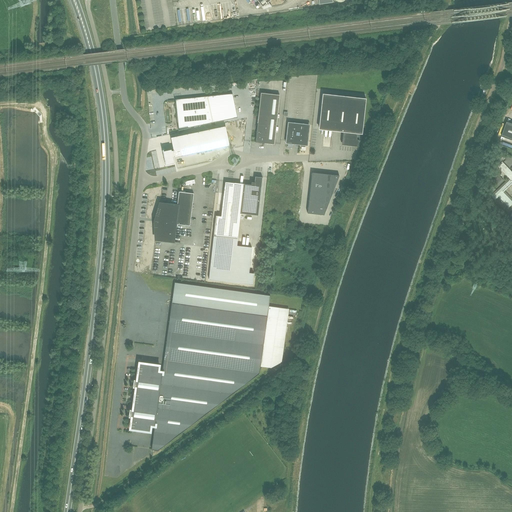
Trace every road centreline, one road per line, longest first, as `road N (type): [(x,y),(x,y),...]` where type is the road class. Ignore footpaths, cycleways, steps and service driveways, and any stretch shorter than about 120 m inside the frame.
road 1 (track): [(80,507),(98,503),(311,348),(338,252),(443,0)]
road 2 (track): [(511,5),(403,324),(369,511)]
road 3 (unclassified): [(79,511),(116,195),(113,124),(88,0)]
road 4 (trunk): [(67,511),(105,195),(101,105),(88,44)]
road 5 (unclassified): [(112,0),(124,98),(145,133),(141,181)]
road 6 (unknown): [(128,293),(267,305)]
